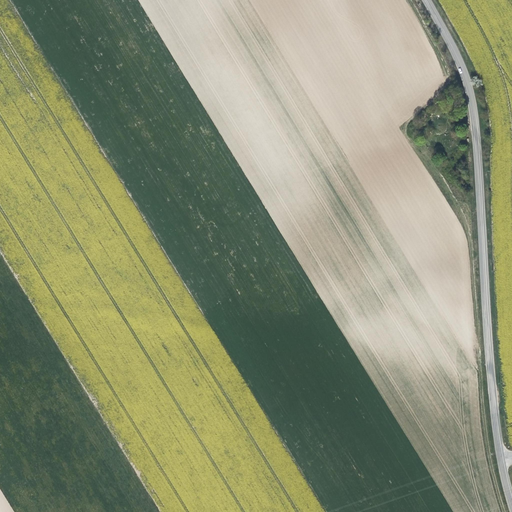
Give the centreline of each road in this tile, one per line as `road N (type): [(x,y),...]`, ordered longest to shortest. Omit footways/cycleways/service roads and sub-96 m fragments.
road 1 (track): [(408,0),(447,75),(404,132),(465,209),(486,445),(503,511)]
road 2 (tertiary): [(501,459),(469,95),(426,0)]
